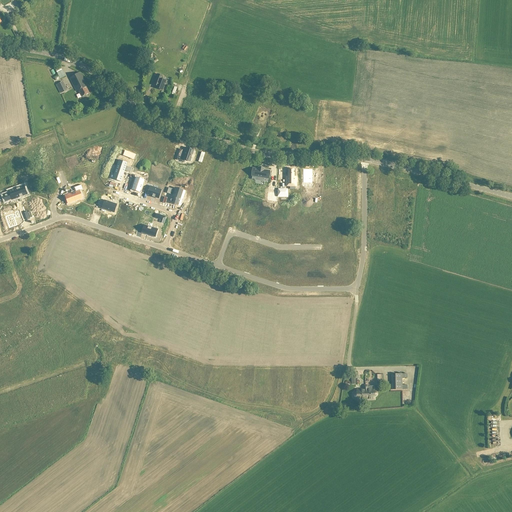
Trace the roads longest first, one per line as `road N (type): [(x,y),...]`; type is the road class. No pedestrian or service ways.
road 1 (residential): [(356,289),(331,409),(232,401),(109,355),(98,359)]
road 2 (tertiary): [(134,101),(164,121),(255,154),(364,159)]
road 3 (tertiary): [(364,159),(511,198)]
road 4 (tertiary): [(134,101),(83,67),(0,47)]
road 5 (residential): [(217,266),(289,289),(356,289)]
road 6 (residential): [(364,159),(356,289)]
road 7 (residential): [(217,266),(230,231),(279,247),(320,247)]
road 8 (residential): [(0,300),(16,294),(98,359)]
